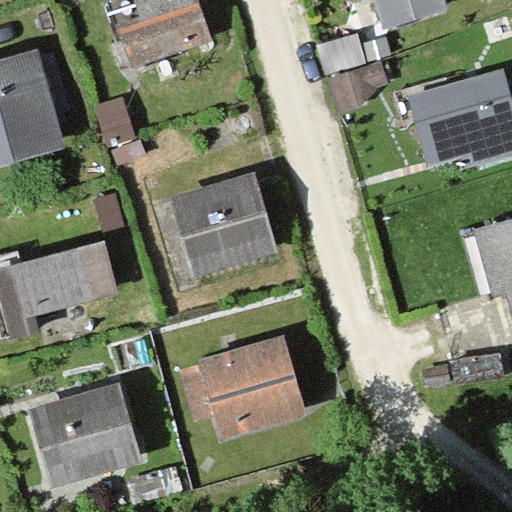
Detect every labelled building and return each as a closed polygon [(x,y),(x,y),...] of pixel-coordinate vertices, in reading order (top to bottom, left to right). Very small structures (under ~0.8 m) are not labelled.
[(131,64),(210,40),(197,0),(135,0),(141,16),(119,23),(131,64)] [(379,0),(387,27),(447,10),(444,0),(379,0)] [(321,42),(342,101),(383,86),(361,27),(321,42)] [(0,157),(62,139),(36,51),(0,61),(0,157)] [(469,163),(511,150),(511,110),(500,70),(409,96),(428,163),(466,152),(469,163)] [(196,273),(275,249),(251,171),(172,196),(196,273)] [(511,217),(476,227),(494,296),(507,292),(511,309),(511,217)] [(0,283),(11,320),(118,289),(104,242),(0,272),(0,283)] [(226,439),(306,414),(281,336),(202,360),(226,439)] [(50,484),(140,457),(117,383),(28,409),(50,484)]
